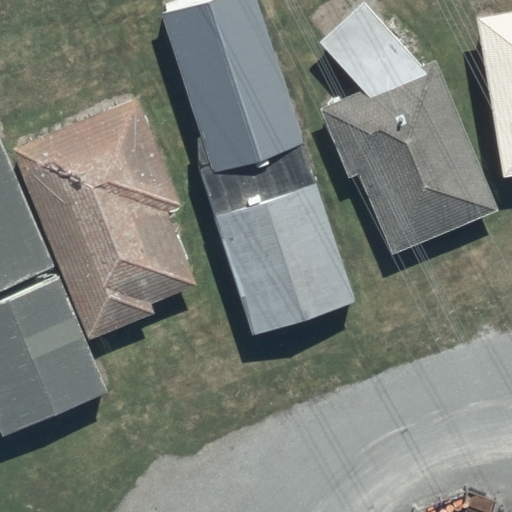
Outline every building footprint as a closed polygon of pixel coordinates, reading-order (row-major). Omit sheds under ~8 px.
[(511,18),(427,27),(433,86),(511,77),(511,18)] [(511,84),(440,93),(460,262),(511,256),(511,84)] [(298,156),(270,162),(311,372),(381,358),(377,336),(455,321),(426,175),(363,188),(351,130),(295,140),(298,156)] [(29,211),(0,212),(0,446),(40,445),(29,211)] [(162,228),(45,277),(124,481),(243,435),(162,228)]
